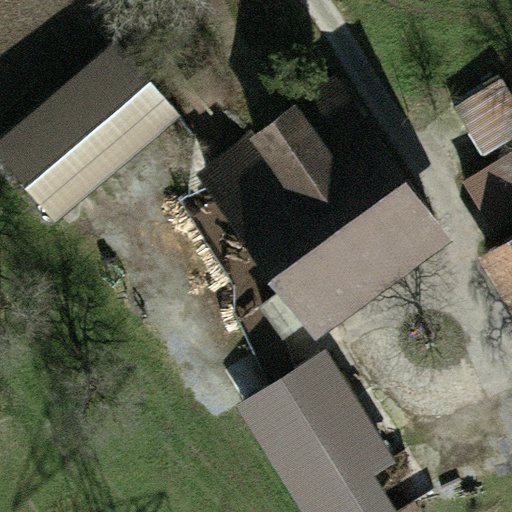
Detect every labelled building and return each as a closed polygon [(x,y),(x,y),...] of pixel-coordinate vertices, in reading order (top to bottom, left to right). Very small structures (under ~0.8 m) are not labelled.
[(120,47),(3,147),(57,210),(174,110),(120,47)] [(511,137),(511,94),(501,77),(453,105),(483,155),(511,137)] [(235,152),(210,170),(312,313),(434,224),(331,83),(258,135),(241,111),(218,128),(235,152)] [(219,139),(203,120),(188,131),(204,151),(219,139)] [(511,218),(511,150),(466,179),(496,228),(511,218)] [(511,236),(488,251),(511,290),(511,236)]
